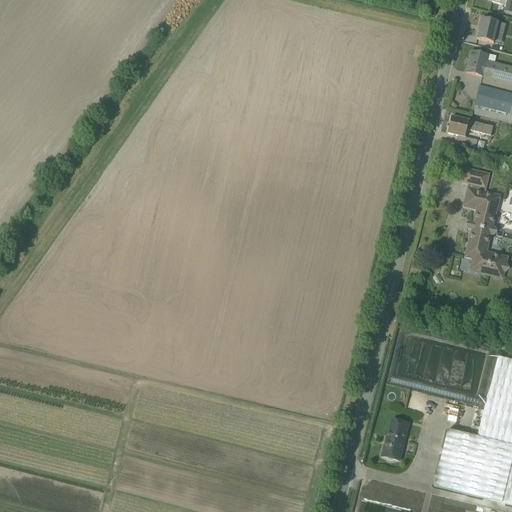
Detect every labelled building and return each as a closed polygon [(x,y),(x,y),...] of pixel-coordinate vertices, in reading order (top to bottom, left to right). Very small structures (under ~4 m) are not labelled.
[(511,0),(484,0),(484,1),(491,3),(491,4),(505,8),(503,13),(511,15),(511,0)] [(504,27),(480,21),(477,33),(478,33),(476,41),(491,45),(494,35),(501,37),(504,27)] [(465,75),(511,87),(511,84),(511,69),(494,65),(496,58),(488,56),(488,58),(471,53),(465,75)] [(511,95),(479,87),(471,115),(511,125),(511,95)] [(492,129),(451,118),(447,136),(457,138),(455,147),(474,151),(477,142),(464,139),(466,132),(490,138),(492,129)] [(463,209),(474,212),(463,259),(471,261),(468,274),(503,283),(509,259),(488,254),(501,198),(484,194),(488,176),(465,170),(461,184),(468,186),(463,209)] [(511,362),(496,359),(476,439),(446,432),(433,486),(511,506),(511,362)] [(399,464),(409,425),(391,421),(381,459),(399,464)]
